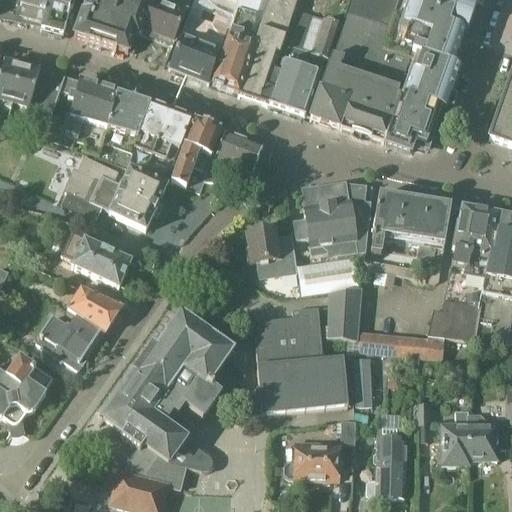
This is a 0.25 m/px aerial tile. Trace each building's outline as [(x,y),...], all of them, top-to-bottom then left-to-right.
[(0,0),(0,21),(41,30),(43,22),(45,23),(50,0),(0,0)] [(50,0),(45,23),(43,22),(41,30),(41,32),(63,38),(66,28),(68,29),(74,0),(50,0)] [(133,55),(153,2),(153,0),(87,0),(86,3),(85,3),(81,15),(82,15),(74,39),(85,43),(85,45),(116,55),(116,53),(127,57),(129,54),(133,55)] [(195,0),(169,72),(209,88),(228,32),(239,0),(219,0),(219,2),(214,0),(195,0)] [(212,91),(237,99),(269,0),(239,0),(228,32),(231,33),(212,91)] [(267,109),(278,76),(272,74),(297,0),(269,0),(237,99),(267,109)] [(329,64),(310,123),(336,132),(381,147),(385,148),(413,65),(408,63),(381,53),(398,0),(350,0),(345,17),(341,29),(329,64)] [(413,65),(385,148),(407,156),(410,147),(423,152),(438,112),(444,114),(445,110),(450,112),(455,99),(449,97),(459,72),(451,69),(459,47),(463,49),(467,39),(463,38),(464,36),(469,24),(472,25),(479,6),(480,6),(481,5),(466,0),(398,0),(381,53),(408,63),(413,65)] [(186,15),(153,2),(133,55),(132,58),(136,60),(137,55),(135,54),(140,40),(152,45),(151,47),(163,61),(166,62),(163,70),(165,70),(186,15)] [(329,64),(341,29),(323,23),(311,58),(329,64)] [(305,122),(310,123),(329,64),(311,58),(286,50),(278,76),(267,109),(305,122)] [(0,117),(10,120),(23,69),(4,65),(0,81),(0,117)] [(47,132),(51,119),(60,95),(65,80),(23,69),(10,120),(0,117),(0,130),(23,139),(24,137),(42,143),(43,143),(47,132)] [(511,75),(489,142),(511,150),(511,75)] [(85,147),(90,129),(101,91),(81,84),(81,85),(65,80),(60,95),(69,97),(66,107),(67,107),(63,122),(51,119),(47,132),(43,143),(72,151),(74,145),(77,145),(85,147)] [(82,156),(100,161),(103,148),(104,147),(109,132),(119,96),(101,91),(90,129),(85,147),(82,156)] [(128,171),(128,170),(134,153),(150,106),(119,96),(109,132),(104,147),(103,148),(100,161),(99,163),(127,173),(128,171)] [(152,159),(169,114),(151,107),(150,106),(134,153),(128,170),(146,177),(152,159)] [(182,155),(179,154),(191,122),(169,114),(152,159),(146,177),(171,187),(182,155)] [(199,198),(204,186),(211,166),(214,167),(225,135),(194,123),(182,155),(171,187),(199,198)] [(245,142),(225,135),(214,167),(211,166),(204,186),(226,186),(227,182),(230,174),(247,180),(248,179),(250,175),(253,176),(263,149),(245,142)] [(146,235),(167,190),(134,174),(126,191),(115,186),(120,176),(85,160),(79,174),(75,172),(64,194),(68,196),(61,210),(95,226),(102,211),(110,215),(109,217),(146,235)] [(355,265),(363,263),(371,207),(364,206),(366,190),(345,188),(346,187),(302,193),(305,212),(304,212),(306,224),(294,226),(296,244),(309,242),(312,260),(327,258),(328,262),(338,261),(338,264),(298,271),(302,301),(330,297),(327,342),(358,344),(361,292),(359,292),(355,265)] [(450,210),(415,205),(379,198),(369,255),(381,257),(383,242),(418,248),(415,266),(432,268),(429,285),(435,286),(438,284),(450,210)] [(464,212),(462,211),(459,227),(458,227),(453,253),(455,254),(444,316),(435,314),(430,340),(446,342),(477,345),(491,260),(494,261),(501,223),(501,221),(499,220),(500,219),(498,218),(497,216),(466,210),(464,212)] [(509,348),(511,337),(511,329),(511,224),(501,223),(494,261),(491,260),(477,345),(509,348)] [(297,279),(292,241),(276,243),(274,231),(262,233),(261,230),(251,232),(252,234),(248,235),(250,251),(246,252),(249,269),(264,267),(265,278),(279,276),(280,281),(297,279)] [(120,293),(132,265),(71,238),(61,260),(74,266),(71,272),(120,293)] [(363,263),(361,272),(370,274),(371,265),(363,263)] [(380,266),(371,265),(370,274),(378,276),(380,266)] [(388,268),(380,266),(378,276),(386,278),(388,268)] [(397,270),(388,268),(386,278),(395,279),(397,270)] [(405,271),(397,270),(395,279),(403,281),(405,271)] [(414,273),(405,271),(403,281),(412,283),(414,273)] [(70,315),(105,337),(122,312),(82,293),(68,314),(70,315)] [(261,420),(347,411),(342,361),(323,363),(317,312),(291,314),(292,322),(253,326),(261,420)] [(78,377),(105,337),(70,315),(68,314),(61,325),(54,321),(37,347),(78,377)] [(136,378),(103,425),(123,440),(121,443),(136,454),(128,466),(124,481),(118,479),(110,509),(120,511),(162,511),(168,490),(181,493),(181,492),(180,492),(186,471),(203,475),(205,475),(207,475),(210,473),(211,471),(212,468),(211,466),(209,463),(204,458),(163,430),(173,416),(177,418),(178,417),(194,429),(199,421),(200,420),(202,421),(218,398),(226,388),(234,394),(238,389),(241,385),(242,384),(242,383),(243,382),(243,380),(243,379),(242,377),(242,376),(241,375),(240,374),(226,364),(232,356),(181,321),(156,357),(151,354),(135,377),(136,378)] [(392,359),(394,340),(362,337),(360,356),(392,359)] [(394,340),(392,359),(427,363),(429,343),(394,340)] [(429,343),(427,363),(444,364),(446,342),(430,340),(429,343)] [(10,430),(11,433),(11,436),(20,435),(19,428),(19,427),(20,425),(25,417),(26,418),(28,418),(29,418),(30,417),(31,417),(32,416),(33,415),(34,416),(46,399),(43,397),(52,384),(20,361),(6,380),(0,375),(0,422),(1,421),(8,426),(10,428),(10,430)] [(369,363),(353,364),(355,411),(371,410),(369,363)] [(429,431),(429,409),(415,409),(415,431),(429,431)] [(469,472),(469,468),(468,420),(468,416),(454,416),(454,429),(441,429),(441,472),(469,472)] [(479,419),(468,420),(469,468),(497,467),(497,455),(506,455),(506,442),(503,442),(503,424),(485,425),(479,419)] [(355,427),(342,426),(341,448),(354,449),(355,427)] [(376,469),(376,471),(405,471),(406,447),(400,447),(401,432),(379,431),(377,441),(377,457),(374,460),(374,466),(376,469)] [(340,469),(340,462),(337,462),(338,448),(296,447),(296,467),(289,467),(283,471),(283,479),(288,483),(295,484),(321,485),(323,488),(329,488),(331,486),(336,486),(337,469),(340,469)] [(405,471),(376,471),(376,486),(369,486),(367,488),(366,500),(369,502),(404,503),(405,471)]
